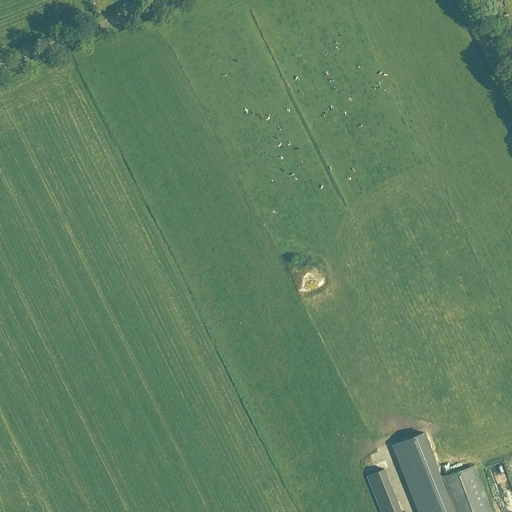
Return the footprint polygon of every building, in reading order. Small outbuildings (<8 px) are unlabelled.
[(453,511),(441,478),(423,433),(393,445),(419,511),(453,511)] [(441,478),(453,511),(489,511),(473,465),(441,478)] [(493,469),(495,476),(508,472),(506,465),(493,469)] [(401,511),(384,469),(367,476),(381,511),(401,511)] [(497,476),(500,486),(510,483),(507,473),(497,476)]
